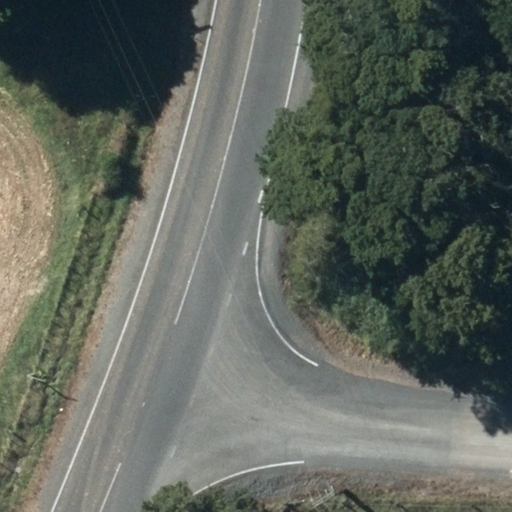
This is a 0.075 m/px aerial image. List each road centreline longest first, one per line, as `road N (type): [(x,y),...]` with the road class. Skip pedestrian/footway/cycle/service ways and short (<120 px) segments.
road 1 (unclassified): [(152,394),(205,235),(258,0)]
road 2 (unclassified): [(152,394),(361,433),(511,439)]
road 3 (unclassified): [(101,511),(152,394)]
